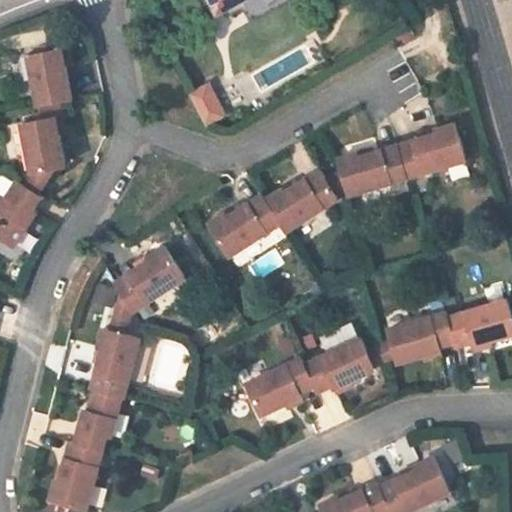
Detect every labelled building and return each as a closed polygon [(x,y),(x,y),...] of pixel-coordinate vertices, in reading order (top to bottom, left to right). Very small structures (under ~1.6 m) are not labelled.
[(212,0),(219,13),(242,0),(212,0)] [(43,46),(44,52),(62,48),(65,62),(71,60),(67,41),(43,46)] [(44,52),(29,55),(39,104),(59,101),(72,98),(65,62),(62,48),(44,52)] [(208,126),(228,115),(210,82),(190,92),(208,126)] [(34,105),(37,120),(55,117),(58,135),(65,134),(59,101),(39,104),(34,105)] [(22,124),(32,173),(53,168),(65,166),(58,135),(55,117),(37,120),(22,124)] [(423,138),(396,145),(406,177),(467,160),(456,124),(437,130),(438,133),(423,138)] [(437,130),(422,134),(423,138),(438,133),(437,130)] [(359,157),(358,152),(338,158),(342,170),(346,184),(349,194),(406,177),(396,145),(374,153),(359,157)] [(372,148),(358,152),(359,157),(374,153),(372,148)] [(32,173),(25,185),(38,194),(53,168),(32,173)] [(283,188),(266,199),(281,222),(286,231),(338,197),(334,191),(327,179),(320,169),(298,183),(285,192),(283,188)] [(342,170),(327,179),(334,191),(346,184),(342,170)] [(296,180),(283,188),(285,192),(298,183),(296,180)] [(0,237),(14,247),(37,212),(33,209),(41,196),(38,194),(25,185),(18,181),(0,208),(0,210),(5,214),(0,222),(0,237)] [(226,213),(209,224),(230,255),(281,222),(266,199),(263,194),(241,208),(228,217),(226,213)] [(239,204),(226,213),(228,217),(241,208),(239,204)] [(138,268),(116,283),(123,294),(133,309),(134,310),(185,277),(165,245),(149,256),(151,260),(138,268)] [(136,265),(138,268),(151,260),(149,256),(136,265)] [(123,294),(111,329),(125,333),(133,309),(123,294)] [(511,316),(507,300),(448,316),(455,341),(457,346),(472,342),(473,345),(490,340),(511,334),(511,316)] [(388,328),(398,361),(424,354),(441,349),(440,345),(455,341),(448,316),(447,312),(388,328)] [(99,363),(92,388),(98,390),(122,396),(125,396),(141,337),(125,333),(111,329),(104,327),(99,347),(103,348),(99,363)] [(361,337),(305,363),(315,384),(330,377),(332,384),(349,376),(373,364),(361,337)] [(473,345),(474,350),(492,345),(490,340),(473,345)] [(95,362),(99,363),(103,348),(99,347),(95,362)] [(441,349),(424,354),(425,360),(443,354),(441,349)] [(247,383),(261,414),(286,402),(302,395),(301,391),(315,384),(305,363),(302,357),(247,383)] [(332,384),(335,389),(351,381),(349,376),(332,384)] [(85,409),(76,443),(103,450),(107,435),(112,436),(122,396),(98,390),(94,402),(92,411),(88,410),(85,409)] [(286,402),(289,408),(305,400),(302,395),(286,402)] [(88,509),(103,450),(76,443),(71,442),(64,467),(61,481),(56,480),(51,500),(88,509)] [(404,475),(380,487),(392,511),(404,511),(450,490),(435,456),(416,465),(418,469),(404,475)] [(416,465),(403,471),(404,475),(418,469),(416,465)] [(339,496),(321,504),(324,511),(392,511),(380,487),(378,482),(354,493),(341,500),(339,496)] [(352,490),(339,496),(341,500),(354,493),(352,490)] [(449,496),(422,509),(423,511),(442,511),(454,506),(449,496)]
